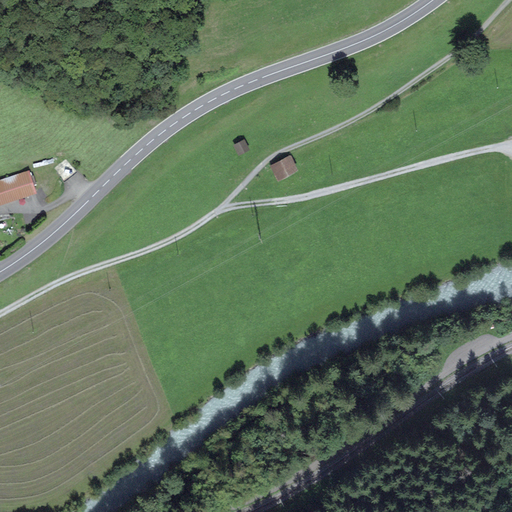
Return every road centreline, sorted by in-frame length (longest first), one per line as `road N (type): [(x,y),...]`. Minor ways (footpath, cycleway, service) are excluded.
road 1 (track): [(0,314),(75,272),(155,248),(217,212),(271,156),(360,114),(471,39),(509,0)]
road 2 (secondary): [(434,0),(389,29),(209,102),(0,271)]
road 3 (track): [(224,511),(349,445),(418,387),(511,335)]
road 4 (track): [(217,212),(322,194),(511,144)]
